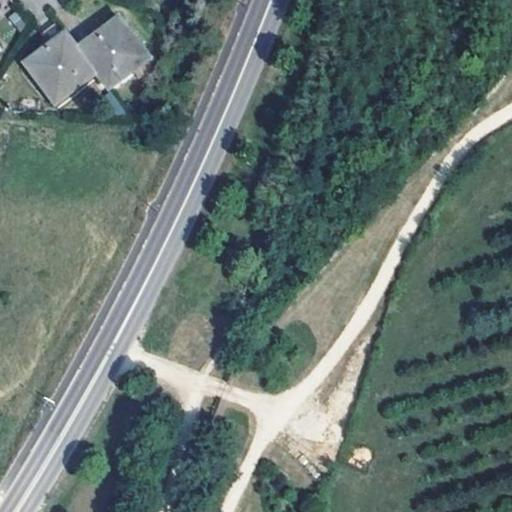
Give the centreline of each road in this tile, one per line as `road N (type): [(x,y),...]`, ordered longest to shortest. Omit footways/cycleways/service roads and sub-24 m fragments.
road 1 (secondary): [(15,511),(135,303),(270,0)]
road 2 (track): [(511,111),(446,170),(357,327),(304,395),(267,409),(225,511)]
road 3 (track): [(267,409),(109,348)]
